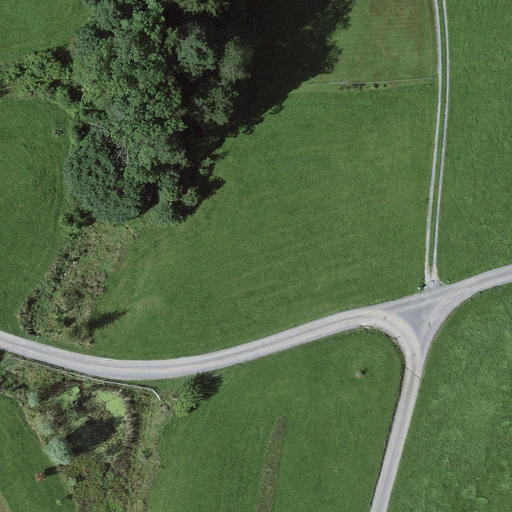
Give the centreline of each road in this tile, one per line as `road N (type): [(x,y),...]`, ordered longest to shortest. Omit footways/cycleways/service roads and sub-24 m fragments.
road 1 (residential): [(0,339),(92,367),(198,367),(363,317),(428,306),(511,273)]
road 2 (track): [(375,511),(428,306),(445,51),(437,0)]
